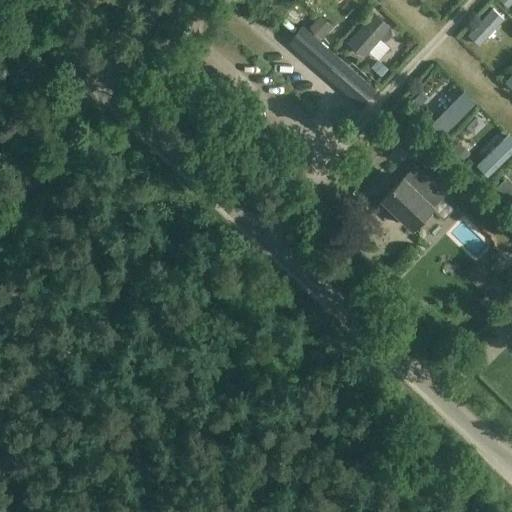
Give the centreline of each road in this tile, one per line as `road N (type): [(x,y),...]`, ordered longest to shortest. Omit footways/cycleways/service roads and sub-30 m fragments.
road 1 (unclassified): [(511,467),(6,0)]
road 2 (track): [(373,140),(378,108),(477,0)]
